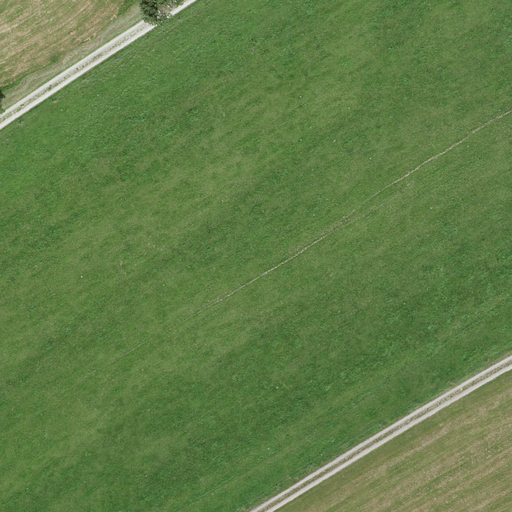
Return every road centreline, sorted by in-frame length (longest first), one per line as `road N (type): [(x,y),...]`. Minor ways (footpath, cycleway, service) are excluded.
road 1 (track): [(270,511),(511,376)]
road 2 (track): [(0,123),(187,0)]
